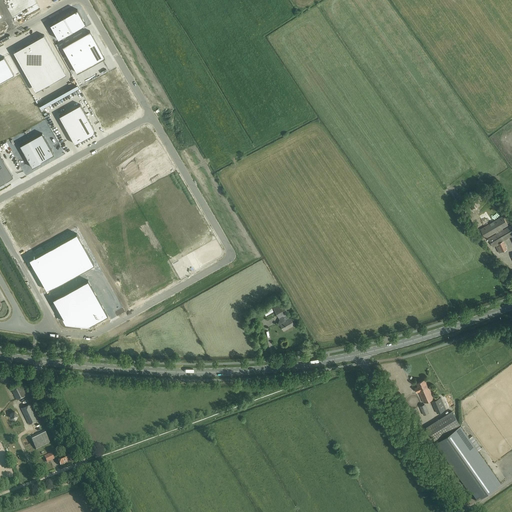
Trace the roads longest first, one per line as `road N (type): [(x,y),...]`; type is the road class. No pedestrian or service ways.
road 1 (residential): [(55,331),(92,336),(232,254),(149,115)]
road 2 (primary): [(359,354),(203,372),(0,355)]
road 3 (track): [(85,461),(322,378),(329,360)]
road 4 (unclassified): [(464,511),(359,354)]
road 5 (residential): [(149,115),(0,200)]
road 6 (primary): [(359,354),(511,305)]
road 7 (residential): [(149,115),(83,0)]
